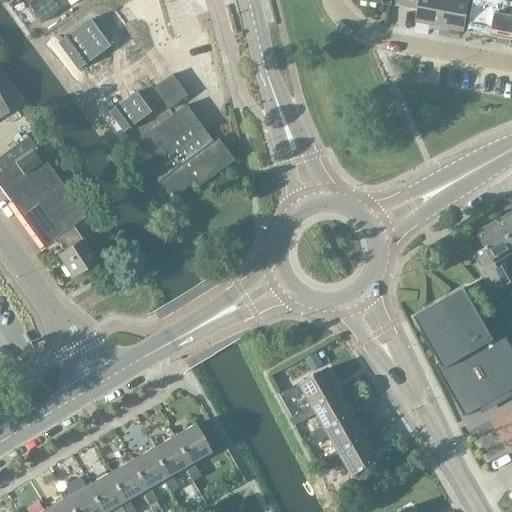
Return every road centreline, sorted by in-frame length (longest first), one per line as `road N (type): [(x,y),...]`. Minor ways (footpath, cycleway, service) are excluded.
road 1 (tertiary): [(480,511),(352,298)]
road 2 (tertiary): [(94,387),(281,279)]
road 3 (tertiary): [(309,205),(249,0)]
road 4 (residential): [(511,63),(377,37),(329,0)]
road 5 (unclassified): [(94,387),(0,243)]
road 6 (tertiary): [(372,230),(511,150)]
